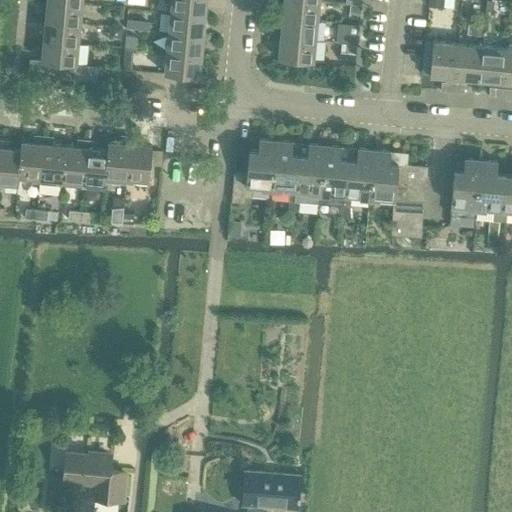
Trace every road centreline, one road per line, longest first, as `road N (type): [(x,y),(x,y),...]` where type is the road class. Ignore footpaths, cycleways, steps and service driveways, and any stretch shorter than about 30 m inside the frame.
road 1 (residential): [(230,98),(444,121)]
road 2 (residential): [(216,258),(230,98)]
